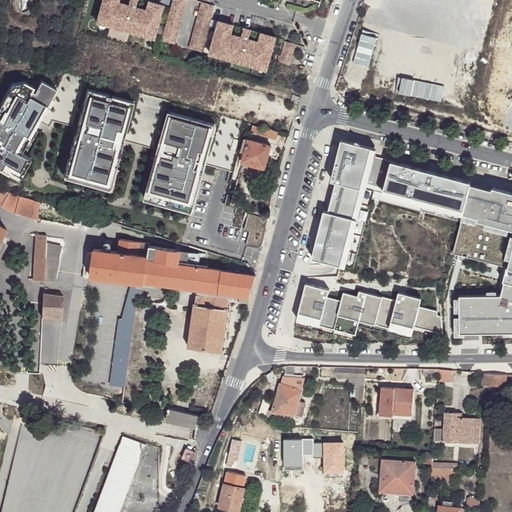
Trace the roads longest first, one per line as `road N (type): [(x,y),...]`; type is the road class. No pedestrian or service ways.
road 1 (residential): [(247,356),(511,358)]
road 2 (residential): [(317,111),(247,356)]
road 3 (residential): [(317,111),(511,162)]
road 4 (residential): [(247,356),(181,511)]
